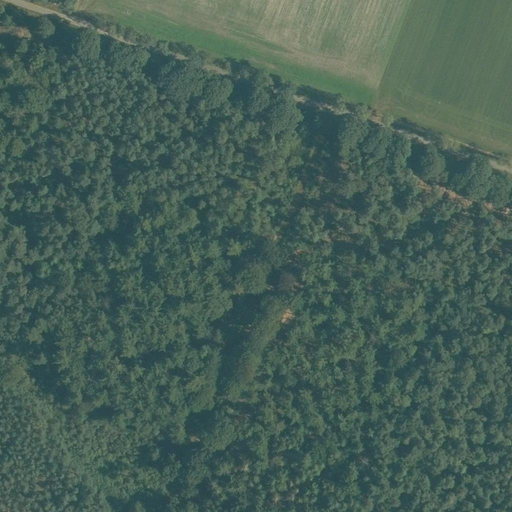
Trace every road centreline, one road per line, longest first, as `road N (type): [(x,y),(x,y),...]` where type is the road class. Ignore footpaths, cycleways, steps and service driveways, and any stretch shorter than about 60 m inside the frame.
road 1 (unclassified): [(14,0),(511,170)]
road 2 (track): [(163,511),(333,109)]
